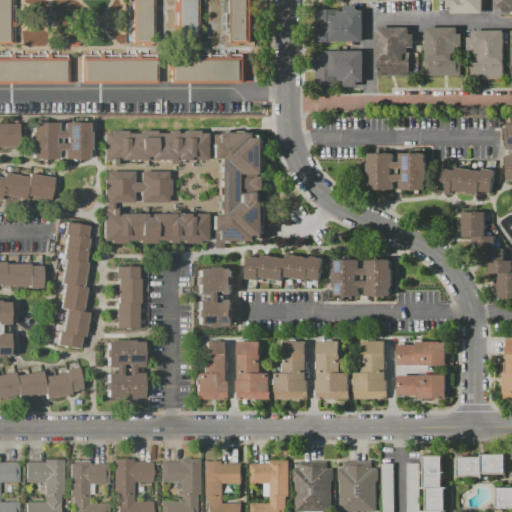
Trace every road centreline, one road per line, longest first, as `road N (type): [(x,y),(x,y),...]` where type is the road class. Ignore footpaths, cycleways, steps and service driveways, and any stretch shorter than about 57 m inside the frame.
road 1 (residential): [(285,0),(290,140),(321,193),(425,249),(467,296),(474,314),(474,428)]
road 2 (residential): [(474,428),(0,428)]
